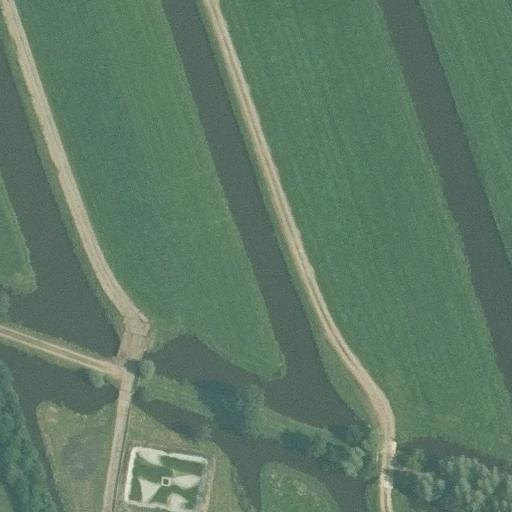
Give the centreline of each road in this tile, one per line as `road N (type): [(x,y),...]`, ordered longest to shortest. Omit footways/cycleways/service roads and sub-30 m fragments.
road 1 (track): [(106,511),(137,327),(101,283),(1,0)]
road 2 (track): [(511,511),(0,330)]
